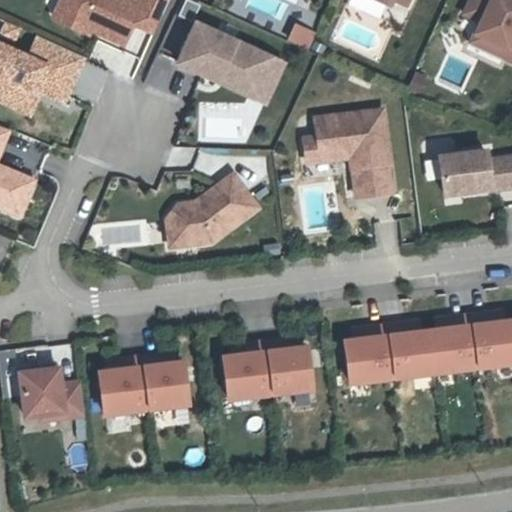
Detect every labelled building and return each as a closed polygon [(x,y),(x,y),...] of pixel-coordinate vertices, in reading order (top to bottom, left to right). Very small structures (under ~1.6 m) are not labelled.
[(151,36),(167,0),(141,0),(140,5),(127,0),(61,0),(56,11),(90,27),(87,32),(122,48),(131,27),(151,36)] [(372,0),(392,9),(396,1),(407,7),(410,0),(372,0)] [(498,55),(511,61),(511,0),(465,0),(460,12),(476,19),(471,31),(503,46),(498,55)] [(90,27),(56,11),(52,22),(85,37),(87,32),(90,27)] [(315,33),(294,23),(286,40),(307,50),(315,33)] [(219,76),(251,90),(266,57),(195,24),(177,64),(216,82),(219,76)] [(6,27),(1,39),(13,44),(18,32),(6,27)] [(471,31),(466,41),(498,55),(503,46),(471,31)] [(88,63),(36,40),(27,61),(0,48),(0,93),(3,95),(0,102),(0,105),(29,118),(36,102),(32,100),(35,93),(39,95),(68,108),(88,63)] [(219,76),(216,82),(265,103),(282,64),(266,57),(251,90),(219,76)] [(414,71),(407,88),(420,94),(427,77),(414,71)] [(398,192),(387,105),(311,115),(313,134),(301,136),(305,164),(348,159),(353,198),(398,192)] [(0,154),(9,133),(0,129),(0,210),(20,219),(34,184),(0,170),(0,154)] [(438,156),(442,194),(486,189),(486,191),(511,188),(511,157),(487,160),(486,150),(438,156)] [(231,177),(195,205),(177,207),(166,221),(170,248),(210,243),(256,208),(231,177)] [(375,246),(396,243),(393,219),(372,222),(375,246)] [(486,312),(487,322),(499,320),(498,310),(486,312)] [(353,339),(344,340),(349,382),(511,360),(511,318),(499,320),(487,322),(486,312),(447,317),(448,327),(436,328),(417,331),(405,332),(403,323),(364,328),(365,338),(353,339)] [(434,318),(436,328),(448,327),(447,317),(434,318)] [(403,323),(405,332),(417,331),(416,321),(403,323)] [(352,329),(353,339),(365,338),(364,328),(352,329)] [(232,356),(223,357),(229,399),(311,388),(305,346),(284,349),(282,339),(243,345),(245,354),(232,356)] [(231,346),(232,356),(245,354),(243,345),(231,346)] [(160,355),(161,365),(173,363),(172,354),(160,355)] [(110,372),(100,373),(106,415),(188,404),(183,362),(173,363),(161,365),(160,355),(121,360),(122,370),(110,372)] [(121,360),(109,362),(110,372),(122,370),(121,360)] [(86,415),(81,383),(62,385),(59,368),(21,374),(27,416),(42,414),(64,411),(65,417),(86,415)] [(43,420),(65,417),(64,411),(42,414),(43,420)]
